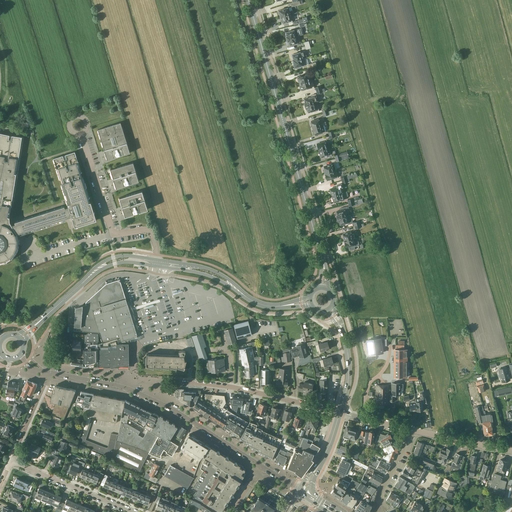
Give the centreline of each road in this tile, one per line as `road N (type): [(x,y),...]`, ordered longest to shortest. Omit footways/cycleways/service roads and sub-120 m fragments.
road 1 (secondary): [(322,287),(323,264),(248,0)]
road 2 (residential): [(305,491),(160,402),(81,378)]
road 3 (secondary): [(20,338),(105,264),(156,262)]
road 4 (secondary): [(309,301),(260,304),(209,272),(156,262)]
road 5 (residential): [(180,383),(339,412)]
road 6 (residential): [(10,461),(135,511)]
